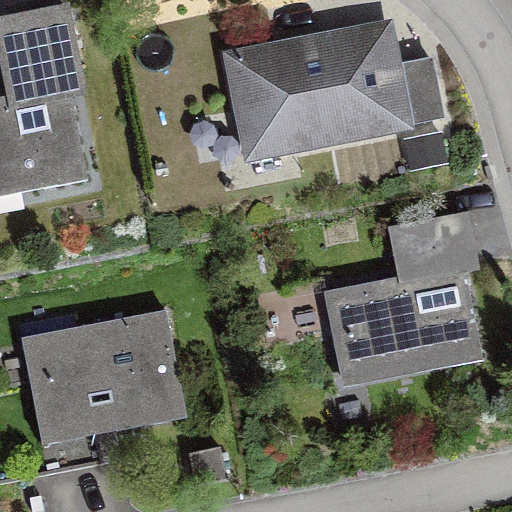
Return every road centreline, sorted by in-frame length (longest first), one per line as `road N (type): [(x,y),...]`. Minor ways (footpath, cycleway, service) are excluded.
road 1 (residential): [(511,482),(356,511)]
road 2 (residential): [(429,0),(447,10),(511,109)]
